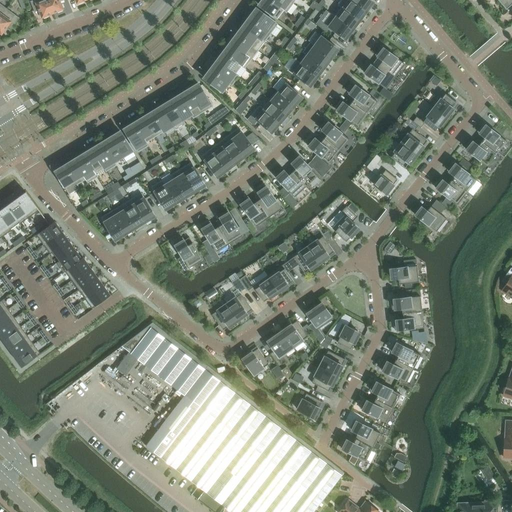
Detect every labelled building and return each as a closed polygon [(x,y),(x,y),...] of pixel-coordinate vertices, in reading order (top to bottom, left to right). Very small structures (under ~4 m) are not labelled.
[(53,14),(47,0),(29,0),(35,13),(39,11),(42,18),(53,14)] [(65,1),(64,0),(47,0),(53,14),(63,9),(60,2),(65,1)] [(287,12),(270,0),(265,0),(261,7),(273,16),(277,19),(283,10),(286,13),(287,12)] [(293,4),(288,0),(270,0),(287,12),(293,4)] [(366,11),(350,0),(341,0),(338,5),(359,21),(366,11)] [(373,2),(370,0),(350,0),(366,11),(373,2)] [(359,21),(338,5),(338,6),(341,8),(335,16),(332,14),(331,14),(352,30),(359,21)] [(10,31),(20,18),(7,9),(0,17),(0,33),(2,35),(6,28),(10,31)] [(277,24),(258,10),(251,19),(271,34),(277,24)] [(352,30),(331,14),(324,24),(345,39),(352,30)] [(271,34),(251,19),(245,28),(264,42),(271,34)] [(264,42),(245,28),(239,36),(258,51),(258,50),(255,48),(261,40),(264,43),(264,42)] [(258,51),(239,36),(232,45),(251,60),(258,51)] [(338,49),(323,38),(320,36),(313,45),(310,43),(330,59),(338,49)] [(330,59),(310,43),(303,52),(324,68),(330,59)] [(251,60),(232,45),(226,54),(242,66),(243,65),(246,67),(251,60)] [(405,64),(381,47),(376,55),(383,61),(380,65),(395,77),(405,64)] [(324,68),(303,52),(306,55),(299,63),(296,61),(317,77),(324,68)] [(242,66),(226,54),(219,62),(238,77),(239,76),(236,74),(242,66)] [(317,77),(296,61),(289,71),(310,86),(317,77)] [(238,77),(219,62),(213,71),(232,85),(238,77)] [(395,77),(380,65),(376,69),(369,64),(363,72),(386,89),(395,77)] [(232,85),(213,71),(206,80),(222,92),(228,83),(231,86),(232,85)] [(301,97),(288,86),(285,83),(277,92),(294,106),(301,97)] [(366,94),(353,84),(348,92),(355,98),(352,102),(367,114),(377,102),(371,98),(366,94)] [(212,106),(205,94),(200,86),(190,92),(203,112),(212,106)] [(371,98),(376,91),(370,87),(366,94),(371,98)] [(203,112),(190,92),(181,98),(193,118),(203,112)] [(294,106),(277,92),(270,101),(286,115),(294,106)] [(458,105),(455,102),(442,92),(431,106),(446,117),(450,112),(451,114),(452,113),(458,105)] [(193,118),(181,98),(172,103),(185,125),(185,124),(182,120),(191,115),(193,118)] [(286,115),(270,101),(262,109),(259,106),(259,107),(279,123),(286,115)] [(367,114),(352,102),(348,107),(341,101),(335,109),(358,127),(359,125),(367,114)] [(185,125),(172,103),(163,109),(176,130),(185,125)] [(435,131),(446,117),(431,106),(420,120),(435,131)] [(279,123),(259,107),(251,116),(269,131),(271,133),(279,123)] [(176,130),(163,109),(153,115),(164,132),(173,126),(175,130),(176,130)] [(216,113),(207,119),(209,122),(210,123),(211,125),(219,119),(216,113)] [(164,132),(153,115),(144,120),(155,137),(164,132)] [(412,129),(401,143),(416,155),(420,150),(422,152),(422,151),(429,142),(426,140),(414,131),(418,126),(413,122),(408,118),(407,120),(411,124),(409,127),(412,129)] [(155,137),(144,120),(135,126),(147,146),(148,146),(146,143),(155,137)] [(351,124),(346,120),(342,124),(348,129),(351,124)] [(349,140),(326,121),(320,129),(327,135),(324,139),(339,151),(349,140)] [(348,129),(342,124),(339,129),(344,133),(348,129)] [(507,142),(487,127),(484,124),(478,132),(480,133),(480,134),(485,137),(481,142),(497,154),(507,142)] [(147,146),(135,126),(125,132),(138,152),(147,146)] [(254,149),(246,138),(238,128),(229,135),(245,156),(246,155),(247,157),(254,152),(253,150),(254,149)] [(132,151),(129,145),(122,134),(112,140),(123,157),(132,151)] [(245,156),(229,135),(220,142),(236,163),(245,156)] [(339,151),(324,139),(320,143),(313,137),(307,145),(329,163),(330,162),(339,151)] [(123,157),(112,140),(103,145),(116,166),(114,162),(123,157)] [(497,154),(481,142),(478,146),(473,142),(471,140),(465,148),(468,151),(487,166),(497,154)] [(236,163),(220,142),(211,149),(226,170),(236,163)] [(401,143),(390,157),(405,169),(416,155),(401,143)] [(116,166),(103,145),(94,151),(106,171),(116,166)] [(226,170),(211,149),(201,156),(202,158),(217,177),(226,170)] [(106,171),(94,151),(85,157),(97,177),(98,177),(96,173),(104,168),(106,172),(106,171)] [(291,161),(290,162),(296,168),(296,169),(295,170),(292,172),(306,187),(317,176),(311,170),(307,165),(297,155),(291,161)] [(316,155),(312,160),(313,160),(326,173),(331,168),(316,155)] [(97,177),(85,157),(75,162),(88,183),(97,177)] [(394,163),(386,157),(384,159),(383,160),(391,166),(392,165),(394,163)] [(399,181),(391,175),(395,170),(381,159),(377,165),(382,168),(371,182),(386,194),(390,189),(392,190),(392,189),(399,181)] [(313,160),(307,165),(311,170),(313,168),(322,177),(326,173),(313,160)] [(88,183),(75,162),(66,168),(79,188),(77,185),(85,180),(88,183)] [(453,162),(447,170),(450,172),(449,172),(450,173),(454,176),(451,180),(467,192),(471,195),(473,196),(482,185),(480,184),(476,180),(457,165),(453,162)] [(205,185),(191,163),(181,169),(195,191),(205,185)] [(79,188),(66,168),(57,174),(69,194),(79,188)] [(195,191),(181,169),(171,175),(185,197),(195,191)] [(282,169),(275,176),(285,187),(279,192),(285,198),(290,193),(294,197),(306,187),(292,172),(291,173),(288,176),(282,169)] [(185,197),(171,175),(173,179),(164,184),(162,181),(175,203),(185,197)] [(440,179),(434,187),(438,190),(447,197),(441,204),(447,208),(452,201),(457,205),(467,192),(451,180),(448,185),(443,181),(440,179)] [(175,203),(162,181),(151,187),(165,209),(175,203)] [(105,190),(108,195),(113,192),(117,189),(114,184),(105,190)] [(281,209),(265,185),(257,191),(262,198),(257,201),(269,218),(281,209)] [(39,210),(26,192),(16,199),(30,217),(39,210)] [(155,216),(146,202),(144,199),(141,193),(131,200),(144,222),(155,216)] [(269,218),(257,201),(253,204),(247,197),(239,203),(256,226),(269,218)] [(30,217),(16,199),(7,206),(20,223),(19,223),(20,224),(30,217)] [(144,222),(131,200),(121,206),(135,228),(144,222)] [(419,206),(413,213),(417,216),(436,231),(446,219),(440,214),(441,213),(446,207),(436,200),(432,205),(431,207),(430,207),(427,211),(422,208),(422,207),(419,206)] [(20,223),(7,206),(0,210),(0,215),(10,230),(11,229),(19,223),(20,223)] [(135,228),(121,206),(111,212),(125,234),(126,233),(127,235),(135,230),(134,228),(135,228)] [(340,211),(328,224),(332,229),(346,242),(359,228),(352,222),(357,217),(346,207),(341,212),(340,211)] [(241,218),(234,208),(230,211),(232,214),(232,215),(236,221),(241,218)] [(242,235),(227,211),(219,216),(223,224),(219,227),(229,244),(242,235)] [(125,234),(111,212),(101,218),(115,240),(125,234)] [(10,230),(0,215),(0,234),(2,237),(7,233),(11,231),(11,230),(11,229),(10,230)] [(43,245),(62,231),(55,222),(51,225),(36,235),(43,245)] [(229,244),(219,227),(214,230),(209,222),(201,227),(216,252),(229,244)] [(53,252),(69,241),(62,231),(43,245),(50,254),(53,252)] [(323,237),(308,247),(319,262),(324,259),(326,261),(326,260),(335,254),(333,251),(333,250),(323,237)] [(182,238),(174,243),(182,257),(177,259),(185,271),(189,268),(203,260),(192,243),(189,238),(184,241),(182,238)] [(75,250),(69,241),(53,252),(59,261),(60,261),(75,250)] [(294,257),(288,261),(293,269),(299,264),(305,273),(319,262),(308,247),(294,257)] [(82,259),(75,250),(60,261),(59,261),(57,263),(64,272),(64,273),(65,272),(65,271),(82,259)] [(213,262),(209,255),(204,258),(209,265),(213,262)] [(72,281),(90,267),(83,258),(82,259),(65,271),(65,272),(72,281)] [(392,269),(388,269),(389,279),(392,279),(393,279),(398,278),(399,284),(419,282),(417,266),(416,261),(416,259),(414,260),(403,261),(404,267),(392,269)] [(282,265),(267,276),(278,291),(284,288),(285,290),(285,289),(294,283),(287,273),(293,269),(288,261),(282,265)] [(78,290),(97,276),(90,267),(72,281),(78,290)] [(511,275),(507,273),(502,281),(506,284),(502,291),(511,296),(511,298),(511,275)] [(85,299),(103,286),(97,276),(78,290),(85,299)] [(245,276),(240,279),(248,291),(254,287),(253,286),(245,276)] [(253,286),(254,287),(264,302),(278,291),(267,276),(253,286)] [(245,289),(238,278),(231,283),(236,290),(238,289),(240,292),(245,289)] [(92,309),(110,295),(103,286),(85,299),(92,309)] [(240,292),(238,289),(236,290),(224,299),(227,304),(238,320),(243,317),(244,318),(253,311),(240,292)] [(396,299),(391,300),(392,309),(395,309),(396,309),(402,308),(402,314),(422,312),(419,289),(412,290),(413,297),(396,299)] [(0,315),(8,309),(2,300),(0,301),(0,315)] [(333,319),(322,303),(316,307),(315,306),(306,312),(308,316),(318,330),(333,319)] [(238,320),(227,304),(212,315),(223,330),(238,320)] [(0,328),(15,318),(12,315),(8,309),(0,315),(0,328)] [(396,320),(394,320),(395,330),(399,330),(424,327),(422,312),(402,314),(403,319),(396,320)] [(0,336),(2,340),(21,327),(15,318),(0,328),(0,336)] [(308,337),(297,321),(282,331),(293,347),(308,337)] [(351,349),(359,333),(342,324),(334,340),(351,349)] [(9,349),(27,336),(21,327),(2,340),(9,349)] [(151,327),(125,349),(184,396),(145,445),(203,490),(196,499),(205,506),(213,511),(219,511),(224,506),(231,511),(313,511),(314,511),(342,477),(304,447),(151,327)] [(293,347),(282,331),(277,335),(276,333),(276,334),(267,340),(269,343),(279,357),(293,347)] [(15,358),(34,344),(27,336),(9,349),(15,358)] [(413,369),(420,355),(399,344),(395,342),(390,351),(393,352),(392,352),(398,355),(396,360),(413,369)] [(22,367),(40,354),(34,344),(15,358),(22,367)] [(269,364),(259,350),(257,347),(248,353),(247,353),(248,355),(243,359),(254,375),(269,364)] [(342,370),(347,361),(343,359),(328,351),(320,367),(337,376),(340,370),(342,371),(342,370)] [(406,383),(413,369),(396,360),(393,365),(387,362),(385,361),(380,369),(384,371),(384,372),(406,383)] [(329,392),(337,376),(320,367),(312,383),(329,392)] [(511,370),(510,378),(508,378),(503,395),(511,398),(511,370)] [(393,408),(400,394),(379,383),(378,383),(374,381),(370,390),(372,391),(378,394),(375,399),(393,408)] [(320,413),(325,403),(321,402),(321,401),(306,394),(298,410),(315,419),(318,413),(320,414),(320,413)] [(386,422),(393,408),(375,399),(373,404),(367,401),(365,400),(360,408),(364,410),(364,411),(386,422)] [(373,447),(380,433),(358,422),(354,420),(350,429),(352,430),(358,433),(355,438),(373,447)] [(511,421),(506,422),(505,439),(504,439),(503,457),(511,457),(511,421)] [(366,461),(373,447),(355,438),(353,443),(347,440),(345,439),(340,447),(344,450),(366,461)] [(402,454),(399,460),(404,462),(405,460),(407,457),(404,455),(402,454)] [(495,476),(489,466),(482,470),(488,480),(495,476)] [(378,511),(366,502),(360,510),(348,501),(339,511),(378,511)] [(510,511),(511,501),(500,501),(500,503),(458,505),(458,511),(510,511)]
